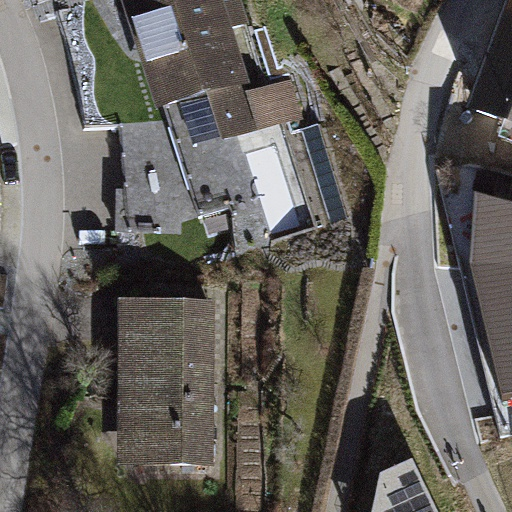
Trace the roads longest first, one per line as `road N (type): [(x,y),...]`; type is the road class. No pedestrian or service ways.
road 1 (residential): [(464,0),(402,153),(442,381),(501,511)]
road 2 (residential): [(4,511),(31,317),(41,150),(0,0)]
